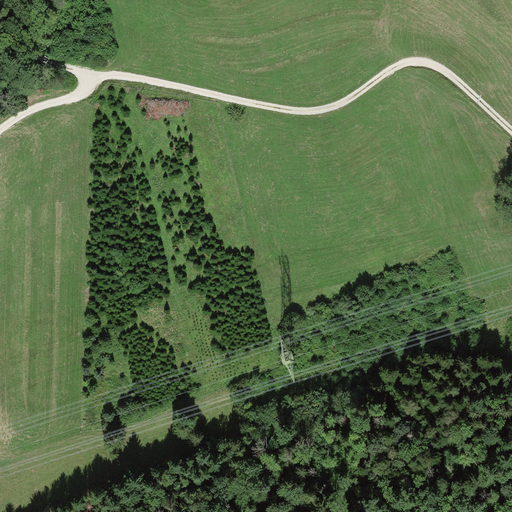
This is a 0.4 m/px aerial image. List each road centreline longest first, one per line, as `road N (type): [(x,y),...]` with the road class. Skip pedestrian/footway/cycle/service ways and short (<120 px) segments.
road 1 (track): [(0,133),(105,76),(305,114),(346,100),(402,62),(442,71),(511,132)]
road 2 (track): [(105,76),(51,64),(33,49),(15,0)]
